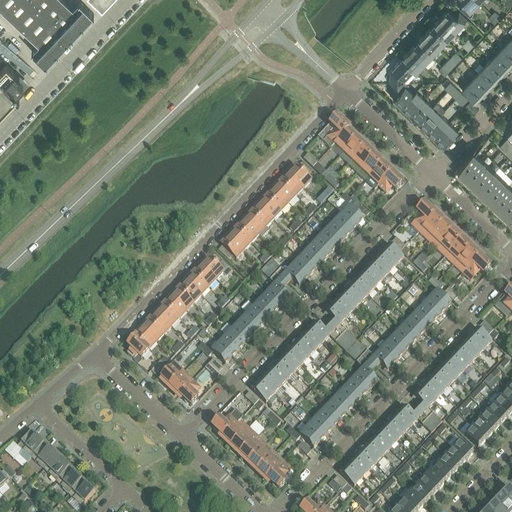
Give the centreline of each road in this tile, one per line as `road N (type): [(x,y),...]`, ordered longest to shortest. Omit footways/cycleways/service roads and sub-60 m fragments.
road 1 (residential): [(346,90),(94,356)]
road 2 (residential): [(183,438),(430,174)]
road 3 (residential): [(511,270),(280,511)]
road 4 (secondary): [(190,93),(0,276)]
road 5 (unclassified): [(0,138),(128,0)]
road 6 (residential): [(123,490),(37,404)]
road 7 (residential): [(183,438),(94,356)]
